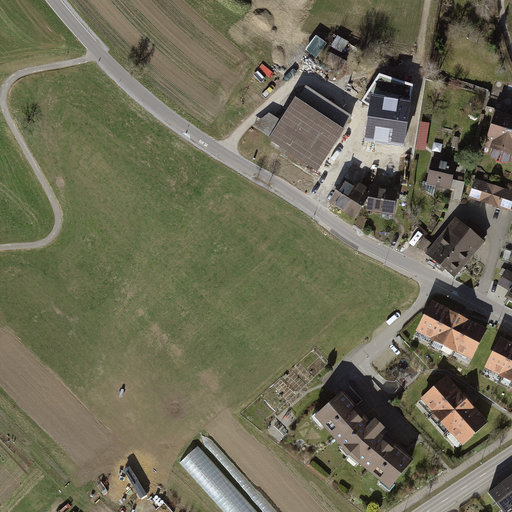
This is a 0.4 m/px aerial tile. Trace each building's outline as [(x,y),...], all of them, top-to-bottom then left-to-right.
[(348,118),(298,87),(264,141),(314,172),(348,118)] [(511,118),(492,111),(480,145),(511,156),(511,118)] [(401,126),(377,124),(372,171),(395,174),(401,126)] [(452,163),(428,157),(423,181),(446,186),(452,163)] [(511,198),(511,192),(470,178),(464,196),(508,210),(511,198)] [(363,193),(340,179),(328,198),(351,212),(363,193)] [(463,195),(465,180),(457,179),(456,195),(463,195)] [(394,191),(369,187),(365,209),(391,213),(394,191)] [(453,221),(438,237),(466,263),(481,247),(453,221)] [(438,237),(423,253),(451,279),(466,263),(438,237)] [(511,300),(511,274),(504,270),(497,281),(508,288),(503,295),(511,300)] [(482,327),(428,299),(411,333),(465,360),(482,327)] [(511,344),(497,336),(480,369),(511,385),(511,344)] [(483,422),(445,378),(416,403),(454,447),(483,422)] [(406,459),(339,394),(317,416),(383,482),(406,459)] [(511,511),(511,478),(493,494),(507,511),(511,511)]
